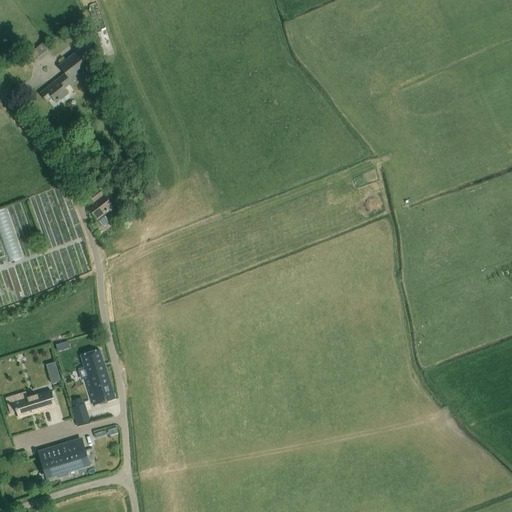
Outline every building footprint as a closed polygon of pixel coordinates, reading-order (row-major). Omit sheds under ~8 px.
[(28,54),(33,60),(39,56),(41,59),(50,53),(43,44),(28,54)] [(59,67),(65,75),(40,95),(47,103),(53,99),(57,104),(69,95),(65,89),(89,70),(76,54),(59,67)] [(101,190),(99,188),(92,194),(94,195),(91,197),(95,202),(88,208),(102,226),(108,221),(104,216),(113,208),(109,202),(114,198),(105,187),(101,190)] [(7,208),(0,210),(0,221),(10,219),(7,208)] [(68,342),(56,345),(58,351),(70,348),(68,342)] [(100,351),(81,357),(85,369),(84,369),(87,379),(86,380),(94,407),(115,400),(100,351)] [(50,370),(48,370),(52,384),(61,381),(55,363),(48,365),(50,370)] [(31,403),(19,407),(23,420),(36,416),(35,415),(39,414),(40,416),(47,414),(47,412),(61,408),(56,393),(30,401),(31,403)] [(84,405),(72,408),(74,415),(86,411),(84,405)] [(47,479),(90,466),(82,441),(39,454),(47,479)]
